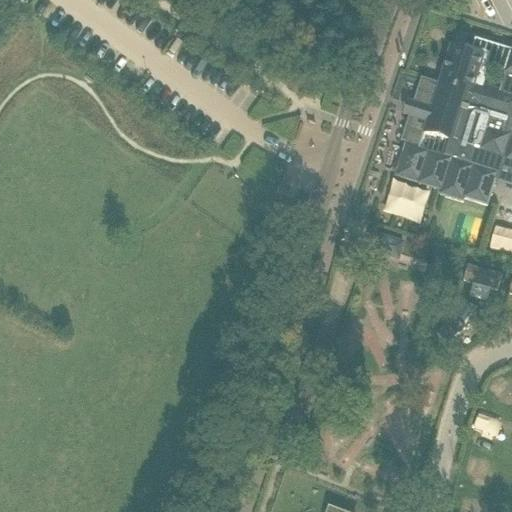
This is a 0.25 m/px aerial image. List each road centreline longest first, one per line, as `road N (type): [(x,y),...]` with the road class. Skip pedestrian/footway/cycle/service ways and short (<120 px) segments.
road 1 (secondary): [(216,511),(384,0)]
road 2 (track): [(162,0),(303,108)]
